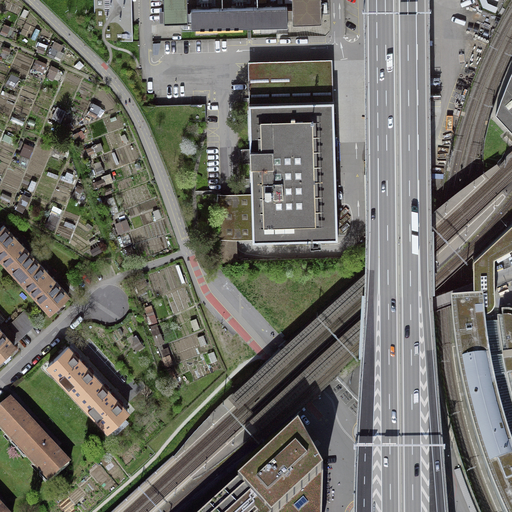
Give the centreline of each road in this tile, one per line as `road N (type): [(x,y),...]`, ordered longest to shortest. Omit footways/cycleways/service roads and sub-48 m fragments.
road 1 (motorway): [(441,511),(408,85)]
road 2 (motorway): [(413,511),(408,85)]
road 3 (motorway): [(386,87),(363,511)]
road 4 (motorway): [(386,87),(390,511)]
road 5 (residential): [(0,387),(84,310),(106,303)]
